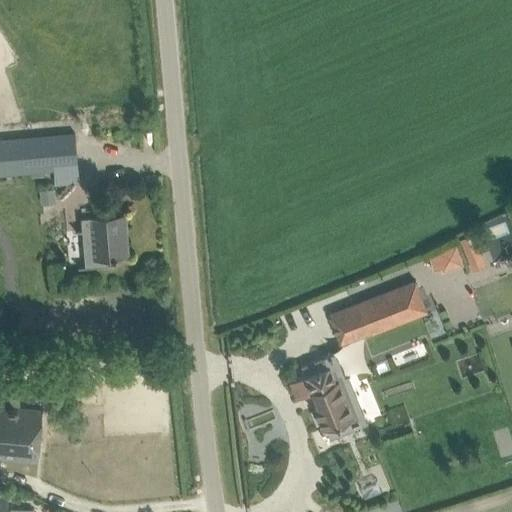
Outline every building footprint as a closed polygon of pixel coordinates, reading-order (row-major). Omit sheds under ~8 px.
[(154,146),(152,126),(144,126),(145,147),(154,146)] [(79,181),(75,132),(3,138),(7,173),(55,169),(56,182),(79,181)] [(43,201),(55,200),(54,186),(42,187),(43,201)] [(108,264),(107,255),(127,254),(124,214),(82,218),(86,266),(108,264)] [(460,238),(472,270),(486,265),(479,246),(482,244),(477,232),(460,238)] [(462,263),(457,242),(439,250),(442,269),(462,263)] [(414,278),(329,311),(341,343),(426,309),(414,278)] [(305,376),(289,382),(296,399),(309,394),(314,406),(312,407),(321,428),(325,427),(329,437),(354,427),(354,428),(360,425),(360,424),(366,422),(347,375),(344,376),(334,352),(301,366),(305,376)] [(0,405),(0,455),(38,459),(42,409),(0,405)]
